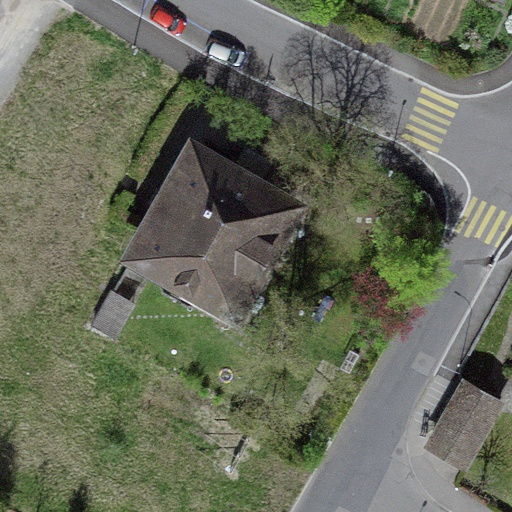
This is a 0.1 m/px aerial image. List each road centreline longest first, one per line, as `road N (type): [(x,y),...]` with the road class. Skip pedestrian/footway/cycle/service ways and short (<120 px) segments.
road 1 (residential): [(511,153),(422,121),(183,0)]
road 2 (residential): [(511,179),(346,482)]
